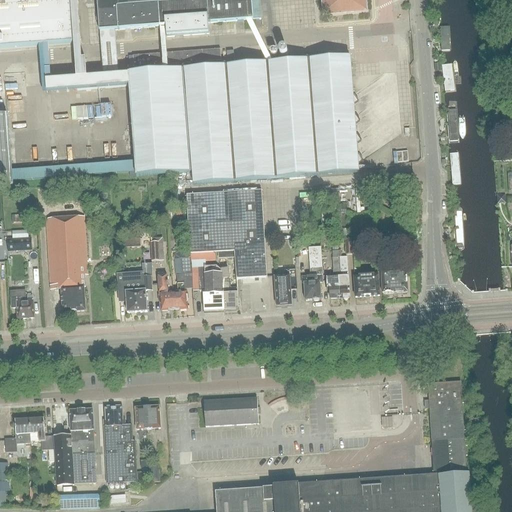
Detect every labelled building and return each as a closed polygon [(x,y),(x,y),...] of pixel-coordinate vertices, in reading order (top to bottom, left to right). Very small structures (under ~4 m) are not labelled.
[(0,0),(0,49),(73,44),(72,23),(69,0),(0,0)] [(97,0),(100,32),(100,42),(116,41),(115,31),(119,31),(166,27),(167,37),(209,34),(208,24),(230,22),(261,20),(259,20),(259,15),(253,16),(251,0),(320,0),(322,15),(366,12),(365,0),(97,0)] [(448,24),(437,25),(440,52),(451,51),(448,24)] [(129,57),(130,69),(163,66),(163,62),(168,62),(168,66),(221,62),(220,50),(167,54),(168,58),(163,58),(162,54),(129,57)] [(76,79),(48,81),(49,94),(77,91),(129,87),(136,177),(136,178),(174,175),(192,173),(193,186),(262,180),(359,173),(359,171),(351,58),(128,75),(86,78),(85,60),(75,61),(76,79)] [(453,64),(441,65),(444,93),(455,92),(453,64)] [(458,107),(445,108),(448,144),(461,143),(458,107)] [(0,188),(12,187),(11,182),(7,117),(0,117),(0,188)] [(462,186),(460,151),(448,152),(449,161),(449,168),(450,186),(462,186)] [(396,153),(397,158),(397,164),(409,163),(407,152),(396,153)] [(235,259),(236,280),(267,279),(262,192),(187,196),(188,215),(184,215),(184,221),(188,221),(190,255),(234,253),(235,259)] [(466,261),(462,205),(450,206),(455,262),(466,261)] [(26,215),(11,216),(12,225),(21,224),(21,225),(26,224),(26,215)] [(46,220),(51,291),(61,290),(63,314),(86,312),(84,289),(85,288),(85,276),(88,276),(87,256),(85,217),(79,217),(51,219),(46,220)] [(19,240),(7,241),(7,253),(20,252),(32,251),(31,239),(19,240)] [(353,240),(345,241),(346,256),(354,256),(353,240)] [(159,243),(150,243),(151,262),(160,262),(159,243)] [(310,277),(301,277),(302,285),(304,285),(305,302),(312,301),(313,301),(315,302),(318,302),(319,301),(321,301),(320,284),(323,284),(323,276),(321,248),(308,249),(310,277)] [(341,266),(341,258),(341,252),(332,252),(332,259),(333,278),(326,279),(327,292),(329,292),(330,300),(341,300),(339,271),(342,271),(342,266),(341,266)] [(347,258),(341,258),(341,266),(342,266),(342,271),(339,271),(341,300),(344,300),(345,300),(348,300),(348,299),(350,299),(348,277),(345,277),(344,274),(348,274),(347,258)] [(178,293),(173,293),(174,311),(187,310),(187,300),(188,300),(188,294),(186,294),(186,292),(185,276),(192,276),(191,259),(181,259),(182,276),(176,276),(178,293)] [(143,273),(117,275),(119,294),(119,303),(126,303),(127,314),(147,313),(146,292),(153,292),(152,278),(152,277),(152,265),(143,266),(143,273)] [(216,267),(210,267),(204,268),(204,269),(198,269),(199,292),(205,292),(205,295),(203,295),(204,313),(238,312),(238,294),(237,289),(231,289),(230,280),(228,269),(220,270),(216,267)] [(274,278),(276,308),(292,307),(290,286),(296,285),(295,271),(284,272),(285,277),(274,278)] [(406,271),(381,272),(383,296),(393,295),(393,294),(407,294),(406,271)] [(378,276),(354,278),(355,298),(379,297),(378,276)] [(161,312),(174,311),(173,293),(169,294),(168,277),(157,278),(159,296),(158,296),(158,302),(160,302),(161,312)] [(33,301),(27,301),(17,302),(17,300),(11,301),(12,310),(17,309),(18,320),(35,319),(33,301)] [(216,493),(216,511),(480,511),(472,511),(469,474),(466,474),(461,383),(428,385),(429,401),(424,402),(425,402),(425,409),(430,409),(430,413),(432,449),(434,473),(433,473),(450,472),(450,475),(440,476),(439,476),(416,477),(412,478),(342,483),(321,485),(298,486),(274,488),(274,489),(273,489),(216,493)] [(204,403),(205,428),(258,425),(257,400),(204,403)] [(147,408),(148,430),(156,430),(156,431),(158,431),(158,430),(161,429),(159,407),(147,408)] [(148,430),(147,408),(135,409),(136,431),(148,430)] [(103,421),(107,485),(137,484),(137,473),(135,442),(133,442),(132,426),(125,426),(125,420),(123,421),(122,409),(105,410),(106,421),(103,421)] [(95,455),(93,411),(85,411),(81,411),(69,412),(71,433),(71,436),(72,456),(95,455)] [(44,419),(29,420),(30,435),(31,443),(41,443),(42,452),(54,451),(55,451),(54,437),(45,437),(44,419)] [(30,435),(29,420),(15,421),(16,436),(24,436),(24,444),(31,444),(31,443),(30,435)] [(73,486),(72,456),(71,436),(54,437),(55,451),(54,451),(56,487),(73,486)] [(16,439),(5,440),(6,454),(17,453),(16,439)] [(96,485),(95,455),(72,456),(73,486),(96,485)] [(0,493),(10,493),(8,465),(0,465),(0,493)] [(149,468),(148,468),(149,475),(151,475),(151,483),(161,483),(158,465),(152,465),(152,467),(149,468)] [(137,484),(145,483),(144,473),(137,473),(137,484)]
